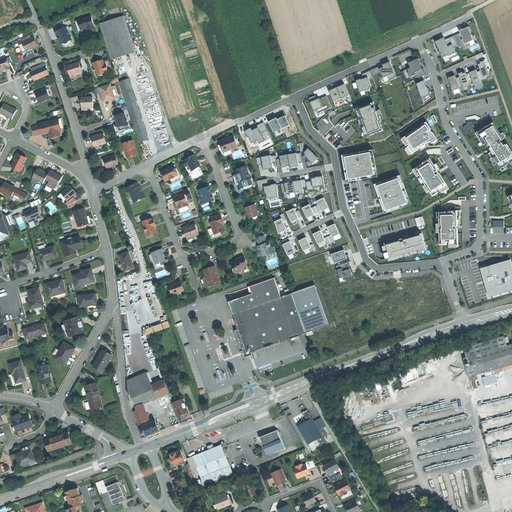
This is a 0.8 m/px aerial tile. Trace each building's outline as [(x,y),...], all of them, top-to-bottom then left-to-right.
[(96,28),(96,26),(97,26),(93,16),(77,22),(80,31),(86,29),(88,29),(89,31),(96,28)] [(112,60),(136,52),(125,16),(101,24),(112,60)] [(62,45),(65,44),(67,44),(70,41),(73,40),(66,25),(62,27),(61,25),(54,28),(58,37),(62,45)] [(462,46),(464,50),(466,48),(465,46),(470,44),(469,42),(473,40),(471,36),(472,35),(470,31),(471,31),(469,26),(463,29),(463,30),(460,31),(460,33),(453,36),(458,45),(459,48),(462,46)] [(21,38),(21,39),(23,43),(31,38),(29,34),(21,38)] [(443,57),(444,60),(449,58),(457,55),(453,47),(458,45),(453,36),(445,40),(444,37),(435,41),(438,48),(439,48),(440,50),(441,50),(442,52),(441,53),(443,57)] [(38,46),(34,37),(31,38),(23,43),(24,43),(27,50),(27,51),(32,49),(38,46)] [(411,77),(416,74),(418,78),(425,75),(422,68),(420,66),(419,66),(419,65),(418,64),(420,64),(418,58),(417,57),(413,59),(413,61),(408,63),(410,68),(407,69),(411,77)] [(8,62),(6,58),(0,60),(0,69),(1,69),(2,70),(2,71),(6,70),(10,68),(10,67),(8,62)] [(98,62),(94,63),(97,75),(107,72),(107,71),(108,71),(106,65),(105,65),(103,60),(98,62)] [(480,71),(483,77),(486,76),(490,75),(485,61),(480,62),(481,64),(480,64),(478,64),(480,71)] [(387,76),(395,73),(390,62),(387,63),(382,65),(383,67),(379,69),(381,73),(383,78),(387,76)] [(74,65),(68,66),(71,77),(76,76),(76,74),(83,72),(80,63),(74,65)] [(383,67),(382,65),(370,70),(370,71),(373,77),(381,73),(379,69),(383,67)] [(36,80),(49,75),(48,70),(43,72),(41,68),(32,72),(35,77),(36,80)] [(481,83),(480,81),(477,72),(476,70),(472,71),(469,72),(473,81),(474,85),(481,83)] [(368,77),(369,80),(373,78),(373,77),(370,71),(362,74),(364,79),(368,77)] [(463,86),(463,88),(467,87),(470,85),(469,82),(466,74),(466,72),(464,73),(463,73),(462,72),(458,74),(459,77),(463,86)] [(460,88),(459,87),(456,78),(455,75),(452,76),(448,78),(453,91),(459,88),(460,88)] [(167,138),(150,77),(139,80),(156,141),(167,138)] [(372,86),(369,80),(368,77),(364,79),(363,79),(362,80),(361,79),(356,81),(361,92),(370,88),(369,87),(372,86)] [(140,143),(149,140),(130,79),(121,82),(140,143)] [(422,98),(429,94),(426,88),(425,87),(427,87),(424,80),(416,84),(418,89),(422,98)] [(341,98),(342,99),(346,96),(349,95),(345,84),(342,85),(341,86),(337,87),(341,98)] [(114,96),(111,88),(110,85),(101,89),(105,102),(109,100),(115,99),(114,96)] [(41,102),(54,96),(51,87),(38,93),(39,97),(41,102)] [(336,100),(341,98),(337,87),(333,89),(332,90),(329,91),(333,101),(336,100)] [(327,96),(320,99),(323,107),(317,110),(318,113),(332,107),(327,96)] [(94,98),(82,98),(82,104),(82,110),(88,110),(88,108),(94,108),(94,98)] [(323,107),(320,99),(319,98),(318,98),(319,99),(318,100),(317,100),(311,103),(314,111),(317,110),(323,107)] [(368,136),(370,135),(383,130),(380,122),(381,121),(379,116),(377,111),(376,111),(373,102),(360,107),(358,107),(359,112),(359,113),(361,118),(361,119),(364,126),(365,131),(366,131),(368,136)] [(4,103),(0,111),(0,112),(5,115),(12,119),(17,109),(4,103)] [(125,113),(115,116),(117,123),(119,130),(129,127),(125,113)] [(278,119),(282,128),(282,129),(290,125),(286,116),(282,117),(278,119)] [(274,132),(282,128),(278,119),(277,118),(273,120),(269,122),(274,132)] [(40,125),(42,133),(43,135),(49,133),(52,133),(53,137),(56,136),(59,135),(58,131),(61,130),(60,124),(58,125),(57,120),(40,124),(40,125)] [(467,124),(463,127),(466,132),(475,127),(471,121),(466,123),(467,124)] [(259,128),(261,133),(267,130),(268,131),(264,122),(263,122),(264,123),(257,126),(258,129),(259,128)] [(408,146),(413,153),(426,144),(425,144),(426,143),(428,143),(431,141),(436,137),(433,132),(433,133),(430,130),(431,129),(426,122),(420,127),(417,129),(417,128),(404,137),(409,144),(409,145),(408,146)] [(490,154),(500,169),(511,160),(511,150),(507,143),(504,145),(501,141),(504,139),(493,122),(478,132),(489,150),(492,153),(490,154)] [(35,135),(42,133),(40,125),(33,127),(35,135)] [(265,141),(261,133),(259,128),(258,129),(257,129),(256,129),(253,131),(251,128),(245,132),(247,137),(249,137),(252,143),(258,140),(260,144),(265,141)] [(98,136),(93,137),(96,147),(107,143),(104,134),(98,136)] [(224,141),(220,142),(222,147),(224,152),(232,149),(233,147),(235,148),(238,147),(235,137),(228,140),(228,139),(224,140),(224,141)] [(134,140),(123,144),(128,159),(134,157),(139,155),(134,140)] [(232,149),(224,152),(225,156),(233,153),(235,148),(233,147),(232,149)] [(308,148),(305,151),(307,154),(305,156),(309,160),(312,164),(318,158),(308,148)] [(345,157),(349,179),(361,177),(375,175),(370,152),(345,157)] [(19,168),(23,168),(25,165),(24,164),(27,158),(17,153),(15,157),(14,160),(15,161),(12,166),(15,171),(17,171),(19,168)] [(299,166),(298,163),(297,154),(297,153),(288,154),(291,167),(298,166),(299,166)] [(280,158),(282,167),(284,167),(286,167),(286,166),(287,166),(290,165),(290,168),(291,167),(288,154),(283,154),(284,155),(280,156),(280,158)] [(116,155),(106,159),(109,168),(114,166),(117,165),(119,165),(116,155)] [(186,160),(183,162),(186,166),(189,165),(193,171),(201,166),(199,162),(198,162),(198,160),(194,155),(186,160)] [(263,164),(264,170),(273,168),(272,164),(272,163),(271,156),(271,155),(260,157),(262,164),(263,164)] [(438,171),(430,158),(423,162),(424,164),(421,165),(421,164),(415,168),(420,175),(426,185),(430,191),(433,196),(438,192),(437,190),(439,189),(440,191),(448,186),(440,173),(439,173),(438,172),(438,171)] [(167,171),(166,170),(162,172),(164,176),(166,181),(170,179),(175,176),(179,174),(174,166),(170,168),(170,169),(167,171)] [(246,166),(236,170),(235,171),(236,175),(237,176),(238,175),(241,183),(251,179),(250,178),(251,177),(249,173),(248,171),(247,168),(246,166)] [(46,180),(49,174),(43,171),(38,168),(33,178),(44,184),(46,180)] [(57,173),(51,170),(49,174),(46,180),(58,186),(63,177),(57,173)] [(243,188),(253,185),(251,179),(241,183),(238,175),(237,176),(236,175),(233,176),(239,192),(244,190),(243,188)] [(308,191),(314,189),(314,188),(325,186),(323,177),(319,177),(319,176),(315,177),(316,178),(314,178),(311,179),(312,181),(306,182),(307,187),(308,191)] [(382,198),(386,211),(408,203),(399,178),(377,186),(382,198)] [(259,188),(264,187),(268,186),(267,179),(257,181),(259,188)] [(303,188),(301,180),(298,180),(293,181),(295,192),(296,195),(304,193),(303,188)] [(285,183),(286,192),(287,194),(290,193),(295,192),(293,181),(293,183),(292,183),(291,183),(290,183),(289,182),(285,183)] [(2,187),(1,191),(6,194),(12,197),(13,194),(16,189),(16,188),(5,182),(2,187)] [(141,191),(139,186),(138,183),(125,188),(127,193),(129,192),(131,195),(132,195),(135,201),(139,199),(139,201),(141,200),(146,197),(143,190),(141,191)] [(268,186),(264,187),(265,194),(266,194),(267,199),(279,197),(278,192),(277,185),(276,184),(271,185),(270,186),(268,186)] [(203,198),(204,202),(209,201),(209,202),(215,200),(212,193),(210,186),(200,190),(201,193),(200,195),(201,198),(203,198)] [(65,197),(69,201),(74,197),(77,201),(80,199),(76,194),(77,193),(74,190),(72,187),(70,188),(69,187),(62,194),(65,197)] [(28,195),(16,189),(13,194),(25,200),(28,195)] [(65,197),(62,194),(61,193),(58,196),(64,203),(65,202),(67,200),(68,201),(69,201),(65,197)] [(176,203),(174,203),(175,206),(176,209),(179,208),(183,206),(183,207),(187,206),(189,205),(185,194),(175,197),(176,199),(177,203),(176,203)] [(81,198),(80,199),(77,201),(74,197),(69,201),(68,201),(67,200),(65,202),(68,205),(69,208),(83,202),(81,198)] [(318,205),(322,211),(323,210),(324,210),(329,208),(324,198),(317,201),(318,205)] [(33,207),(42,204),(40,199),(31,203),(33,207)] [(313,216),(315,215),(311,208),(310,204),(302,208),(307,218),(312,216),(313,216)] [(255,205),(246,208),(248,214),(250,219),(259,215),(255,205)] [(85,207),(74,211),(79,226),(89,223),(87,217),(87,216),(86,212),(85,207)] [(298,219),(299,219),(296,212),(294,208),(287,212),(292,222),(296,220),(298,219)] [(30,211),(29,210),(25,212),(26,215),(23,216),(25,220),(28,219),(28,221),(34,219),(34,220),(42,217),(38,209),(32,211),(31,211),(30,211)] [(446,212),(439,212),(439,224),(439,233),(440,245),(446,245),(446,242),(449,242),(449,244),(458,244),(457,229),(457,227),(457,226),(457,217),(457,211),(448,211),(449,212),(446,212)] [(222,222),(223,220),(221,214),(212,218),(213,222),(211,222),(215,234),(225,230),(223,224),(222,222)] [(425,225),(422,216),(415,218),(417,227),(425,225)] [(0,236),(2,235),(2,238),(9,235),(2,217),(0,217),(0,236)] [(154,225),(156,224),(155,222),(154,219),(152,219),(152,218),(143,222),(144,227),(146,233),(147,232),(147,233),(152,232),(152,233),(157,232),(155,227),(154,225)] [(284,224),(283,222),(282,219),(274,222),(279,234),(280,233),(284,231),(287,230),(284,224)] [(196,224),(184,229),(186,235),(188,240),(195,237),(195,236),(199,234),(196,224)] [(340,234),(335,224),(330,226),(328,227),(331,235),(332,237),(335,236),(340,234)] [(318,244),(326,241),(324,238),(321,231),(318,232),(313,234),(318,244)] [(388,259),(389,260),(404,256),(410,254),(418,252),(424,250),(426,250),(422,233),(421,233),(414,235),(410,237),(403,238),(401,239),(384,244),(385,246),(388,259)] [(257,238),(259,246),(267,243),(264,236),(257,238)] [(81,237),(63,242),(67,255),(73,253),(78,252),(77,249),(84,247),(81,237)] [(304,251),(311,247),(310,245),(307,237),(304,238),(299,241),(304,251)] [(292,245),(290,241),(283,244),(283,245),(288,256),(293,254),(296,252),(292,245)] [(267,243),(259,246),(261,251),(260,252),(257,252),(260,258),(271,254),(269,248),(271,247),(269,242),(267,243)] [(56,246),(47,248),(40,250),(43,261),(48,259),(52,259),(52,258),(54,257),(54,258),(59,257),(56,246)] [(152,253),(156,264),(166,261),(164,256),(163,253),(164,252),(163,249),(152,253)] [(346,259),(345,256),(345,255),(344,252),(345,252),(344,250),(331,254),(334,263),(338,262),(346,259)] [(29,252),(15,256),(19,270),(25,268),(28,267),(27,263),(32,261),(29,252)] [(129,252),(120,255),(123,264),(125,271),(135,268),(129,252)] [(349,255),(345,256),(346,259),(338,262),(340,265),(351,261),(349,255)] [(234,269),(236,274),(241,272),(242,269),(248,266),(245,257),(240,258),(237,260),(235,262),(232,263),(234,269)] [(0,259),(0,262),(2,261),(6,272),(9,271),(5,258),(0,259)] [(511,290),(511,265),(510,260),(480,268),(484,282),(489,297),(511,290)] [(204,270),(207,278),(210,287),(221,283),(215,266),(209,268),(204,270)] [(83,273),(75,275),(78,286),(88,283),(88,282),(96,280),(92,268),(87,269),(88,272),(83,273)] [(296,337),(281,297),(274,278),(250,287),(252,294),(228,302),(239,329),(246,349),(243,350),(246,357),(251,355),(252,355),(251,353),(288,339),(296,337)] [(56,282),(56,281),(52,282),(47,283),(49,296),(55,295),(55,294),(65,292),(63,280),(59,281),(59,282),(56,282)] [(171,290),(172,295),(185,291),(183,286),(182,286),(181,284),(182,284),(181,282),(178,283),(175,284),(174,282),(169,284),(171,290)] [(316,285),(281,297),(296,337),(306,333),(330,325),(316,285)] [(34,289),(29,290),(31,298),(32,298),(33,301),(29,302),(31,309),(38,307),(38,305),(44,304),(40,287),(34,289)] [(97,293),(80,295),(81,306),(89,305),(89,304),(98,303),(98,299),(97,293)] [(82,317),(66,321),(66,324),(63,325),(64,329),(68,328),(69,335),(75,334),(74,333),(79,331),(80,333),(85,331),(83,324),(82,317)] [(170,327),(168,321),(146,329),(148,335),(170,327)] [(34,326),(24,329),(27,338),(48,333),(45,323),(34,326)] [(2,329),(0,329),(0,341),(11,339),(12,340),(16,339),(14,332),(10,333),(9,327),(2,329)] [(243,348),(243,350),(246,349),(239,329),(235,331),(241,348),(243,348)] [(504,336),(497,338),(500,348),(507,346),(507,344),(509,343),(507,337),(505,338),(504,336)] [(462,353),(464,358),(500,348),(497,338),(467,347),(468,351),(462,353)] [(75,348),(65,342),(56,359),(65,364),(69,356),(71,357),(73,353),(75,348)] [(511,344),(507,346),(500,348),(464,358),(469,377),(511,364),(511,344)] [(216,349),(221,360),(225,358),(220,348),(216,349)] [(96,362),(93,367),(103,372),(112,356),(103,350),(98,358),(98,359),(97,360),(96,362)] [(21,360),(10,363),(13,374),(14,373),(17,383),(22,382),(26,380),(21,360)] [(48,366),(46,366),(38,368),(42,384),(47,383),(52,381),(48,366)] [(140,405),(157,398),(152,385),(147,373),(128,381),(130,402),(134,400),(136,407),(140,405)] [(496,374),(482,378),(484,386),(498,383),(496,374)] [(152,385),(157,398),(160,397),(169,393),(164,381),(152,385)] [(88,392),(90,397),(100,395),(98,385),(87,387),(88,392)] [(100,395),(90,397),(91,404),(93,410),(104,408),(100,395)] [(183,399),(173,403),(178,417),(183,415),(189,413),(187,407),(186,405),(184,399),(183,399)] [(142,424),(147,422),(140,405),(136,407),(138,410),(134,412),(139,425),(142,424)] [(308,421),(313,418),(308,410),(303,413),(308,421)] [(126,421),(125,417),(123,413),(117,415),(117,416),(114,418),(116,421),(113,422),(116,431),(119,430),(123,429),(120,423),(126,421)] [(16,419),(15,420),(18,430),(34,425),(31,415),(25,416),(22,417),(21,414),(15,416),(16,419)] [(318,439),(324,436),(320,430),(315,421),(313,418),(308,421),(305,423),(299,426),(309,444),(318,439)] [(320,418),(315,421),(320,430),(324,428),(325,427),(320,418)] [(147,422),(142,424),(144,428),(141,429),(142,434),(145,432),(147,436),(153,434),(159,431),(155,421),(153,422),(151,419),(149,419),(150,421),(147,422)] [(324,436),(324,437),(328,435),(324,428),(320,430),(324,436)] [(262,438),(269,456),(287,448),(279,430),(273,433),(274,434),(270,435),(264,438),(264,437),(262,438)] [(57,436),(60,447),(72,443),(68,433),(61,435),(57,436)] [(49,451),(60,447),(57,436),(51,438),(46,440),(49,451)] [(324,437),(324,436),(318,439),(322,447),(328,443),(324,437)] [(205,451),(193,456),(205,485),(234,473),(222,444),(215,447),(210,449),(205,451)] [(23,452),(16,455),(20,466),(34,461),(31,450),(30,450),(29,448),(27,449),(24,450),(24,449),(22,449),(23,452)] [(172,457),(173,458),(175,462),(176,466),(187,461),(181,450),(177,452),(174,451),(172,451),(171,454),(172,457)] [(307,464),(310,470),(317,467),(313,460),(307,463),(307,464)] [(334,472),(341,468),(336,460),(325,466),(328,472),(331,476),(335,474),(334,472)] [(310,470),(307,464),(304,465),(303,464),(297,466),(298,468),(297,468),(301,478),(307,476),(311,474),(310,470)] [(288,482),(282,469),(273,473),(278,486),(283,484),(288,482)] [(171,475),(173,481),(176,480),(181,477),(179,472),(171,475)] [(107,487),(119,482),(116,473),(96,481),(101,493),(108,490),(107,487)] [(330,478),(333,483),(339,479),(337,475),(330,478)] [(341,495),(347,492),(352,490),(347,481),(336,486),(339,492),(341,496),(341,495)] [(122,488),(119,482),(107,487),(108,490),(114,503),(122,500),(122,499),(125,497),(125,499),(126,498),(122,488)] [(259,494),(254,482),(244,486),(249,498),(254,495),(259,494)] [(81,504),(80,504),(79,501),(83,499),(79,487),(68,491),(70,499),(69,499),(72,507),(67,509),(68,511),(82,511),(81,509),(82,509),(81,504)] [(227,497),(227,495),(225,492),(214,497),(218,508),(228,504),(231,503),(229,497),(227,497)] [(316,497),(313,492),(304,497),(308,506),(318,501),(316,497)] [(357,511),(361,510),(357,501),(346,507),(348,511),(357,511)] [(45,511),(43,503),(26,508),(27,511),(45,511)]
